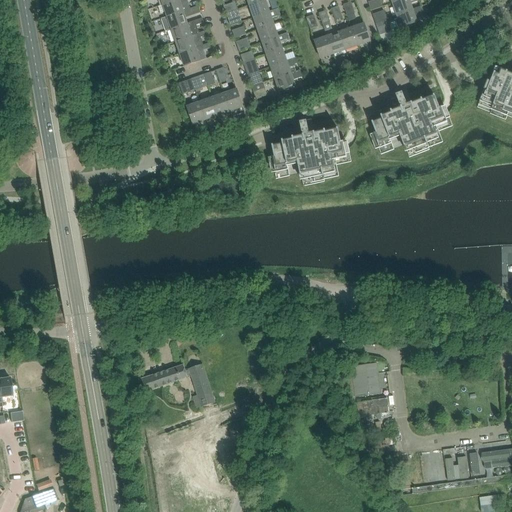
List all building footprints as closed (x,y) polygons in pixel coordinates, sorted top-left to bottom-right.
[(183,11),(190,9),(188,3),(187,4),(186,1),(188,1),(187,0),(176,0),(163,5),(167,17),(183,12),(183,11)] [(264,0),(249,5),(254,17),(269,12),(264,0)] [(400,0),(393,3),(397,15),(412,10),(410,4),(421,0),(400,0)] [(223,6),(226,14),(237,10),(235,2),(223,6)] [(343,5),(347,16),(355,14),(351,2),(343,5)] [(370,6),(371,11),(382,7),(381,2),(370,6)] [(165,31),(172,29),(187,24),(184,16),(189,15),(189,17),(200,13),(198,6),(190,9),(183,11),(183,12),(167,17),(161,19),(165,31)] [(331,9),(335,20),(342,18),(338,7),(331,9)] [(412,10),(397,15),(401,28),(417,22),(420,15),(421,14),(419,7),(412,10)] [(254,17),(258,30),(273,24),(271,19),(281,15),(278,9),(269,12),(254,17)] [(319,13),(323,25),(330,22),(326,11),(319,13)] [(373,15),(375,23),(385,19),(383,12),(373,15)] [(306,18),(310,29),(317,27),(314,15),(306,18)] [(172,29),(176,42),(191,36),(199,33),(196,25),(203,23),(202,19),(202,18),(187,24),(172,29)] [(229,22),(230,26),(242,22),(240,18),(229,22)] [(258,30),(262,42),(278,37),(277,36),(273,24),(258,30)] [(364,24),(351,29),(358,46),(370,41),(364,24)] [(377,28),(380,35),(391,31),(388,24),(377,28)] [(232,31),(235,38),(246,34),(243,27),(232,31)] [(351,29),(339,33),(345,50),(358,46),(351,29)] [(176,42),(180,54),(195,49),(195,48),(201,46),(211,43),(203,46),(201,40),(199,40),(199,38),(208,35),(206,31),(207,31),(206,31),(199,33),(191,36),(176,42)] [(262,42),(267,54),(282,49),(279,42),(289,39),(287,33),(277,36),(278,37),(262,42)] [(339,33),(327,37),(333,54),(345,50),(339,33)] [(333,54),(327,37),(314,41),(320,59),(333,54)] [(237,46),(239,51),(250,47),(249,42),(237,46)] [(195,49),(180,54),(178,55),(179,60),(182,60),(184,66),(207,59),(204,50),(212,47),(211,43),(201,46),(195,48),(195,49)] [(267,54),(271,67),(286,61),(282,49),(267,54)] [(241,55),(243,63),(254,59),(252,51),(241,55)] [(290,74),(290,73),(288,68),(295,66),(293,59),(286,61),(271,67),(275,79),(290,74)] [(244,67),(247,75),(259,71),(256,63),(244,67)] [(216,71),(220,82),(227,79),(223,68),(216,71)] [(511,74),(507,73),(508,72),(506,71),(506,72),(496,68),(494,72),(482,104),(492,108),(492,109),(493,109),(493,108),(502,112),(502,113),(503,113),(503,112),(511,115),(511,74)] [(290,74),(275,79),(280,91),(295,86),(293,80),(302,77),(300,70),(290,73),(290,74)] [(204,75),(208,86),(215,84),(211,72),(204,75)] [(191,79),(195,90),(203,88),(199,77),(191,79)] [(250,83),(252,87),(263,83),(262,79),(250,83)] [(179,84),(179,85),(183,95),(190,92),(186,81),(179,84)] [(253,92),(256,100),(267,96),(265,88),(253,92)] [(237,90),(224,94),(230,111),(243,107),(237,90)] [(435,132),(447,128),(434,95),(433,96),(433,97),(423,101),(422,99),(420,99),(421,100),(412,104),(410,100),(405,102),(402,93),(396,96),(401,108),(392,111),(391,110),(390,111),(391,113),(382,117),(382,115),(380,116),(381,117),(371,121),(372,122),(371,122),(383,152),(403,145),(406,151),(407,151),(407,150),(416,147),(416,149),(426,145),(427,145),(428,145),(427,142),(437,138),(435,132)] [(224,94),(212,98),(218,116),(230,111),(224,94)] [(212,98),(200,103),(206,120),(218,116),(212,98)] [(206,120),(200,103),(187,107),(193,124),(206,120)] [(345,163),(343,151),(338,129),(336,129),(337,130),(325,132),(325,130),(324,130),(324,131),(315,133),(314,129),(308,130),(306,122),(300,123),(303,136),(293,138),(293,137),(292,137),(292,140),(283,142),(283,140),(282,141),(282,142),(272,144),(272,145),(279,177),(300,173),(301,180),(302,180),(302,179),(312,177),(312,179),(322,176),(323,177),(324,177),(323,174),(334,172),(333,166),(345,163)] [(501,262),(476,262),(477,287),(502,289),(501,262)] [(162,372),(167,385),(188,377),(187,376),(191,375),(197,395),(193,397),(196,408),(215,402),(202,364),(189,369),(189,370),(185,371),(183,365),(162,372)] [(355,377),(352,377),(353,380),(354,389),(355,398),(380,394),(378,377),(376,364),(354,367),(353,367),(355,377)] [(145,392),(167,385),(162,372),(141,379),(145,392)] [(10,378),(0,379),(0,393),(1,398),(12,396),(10,378)] [(386,399),(356,403),(358,417),(389,413),(386,399)] [(203,415),(191,419),(194,430),(207,426),(203,415)] [(381,442),(370,442),(370,457),(370,470),(382,470),(382,457),(382,453),(381,446),(381,442)] [(508,450),(482,454),(484,462),(492,461),(493,468),(511,465),(511,458),(509,459),(508,450)] [(445,482),(440,451),(422,454),(426,478),(435,476),(436,484),(445,482)] [(39,494),(31,497),(35,508),(57,500),(54,489),(53,489),(51,481),(37,486),(39,494)] [(497,494),(479,497),(481,511),(496,511),(499,511),(497,494)]
